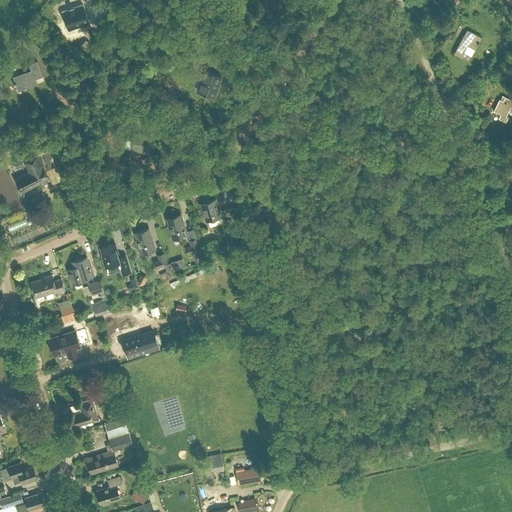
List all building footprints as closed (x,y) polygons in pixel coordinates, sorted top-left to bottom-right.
[(84,4),(63,11),(64,14),(58,16),(63,31),(73,28),(71,21),(87,16),(86,11),(85,12),(83,5),(84,5),(84,4)] [(480,36),(467,29),(454,53),(467,60),(480,36)] [(13,77),(18,92),(38,85),(34,75),(41,72),(37,61),(29,64),(31,71),(13,77)] [(196,91),(215,97),(223,76),(204,69),(196,91)] [(511,100),(502,95),(494,110),(500,114),(499,118),(506,122),(508,117),(506,116),(511,107),(511,100)] [(152,135),(135,132),(131,150),(148,153),(152,135)] [(58,164),(51,149),(25,162),(29,171),(15,177),(22,191),(49,178),(45,170),(58,164)] [(220,210),(216,198),(200,203),(206,220),(208,220),(210,226),(223,221),(228,236),(236,233),(231,217),(233,217),(229,206),(220,210)] [(186,231),(181,213),(167,217),(169,225),(168,225),(172,239),(187,234),(191,244),(186,246),(188,253),(199,250),(193,229),(186,231)] [(155,249),(149,228),(135,232),(137,239),(136,240),(140,253),(155,249)] [(115,243),(101,247),(107,266),(119,263),(122,273),(130,271),(125,254),(119,256),(115,243)] [(171,273),(164,252),(157,255),(158,259),(154,260),(156,268),(165,265),(167,271),(161,273),(161,276),(171,273)] [(93,275),(87,256),(72,261),(74,267),(68,269),(73,283),(85,279),(85,278),(93,275)] [(53,280),(51,274),(43,277),(43,278),(31,281),(36,297),(37,296),(38,299),(39,300),(44,298),(45,297),(44,294),(53,291),(54,293),(65,290),(61,278),(53,280)] [(103,299),(106,298),(100,279),(88,282),(92,294),(100,292),(103,299)] [(187,305),(177,303),(176,309),(185,312),(187,305)] [(75,305),(63,308),(66,322),(78,319),(75,305)] [(110,308),(98,312),(101,318),(112,314),(110,308)] [(96,336),(104,333),(101,325),(93,328),(96,336)] [(153,328),(120,338),(124,353),(126,358),(159,347),(157,342),(153,328)] [(80,346),(75,329),(49,338),(54,355),(56,354),(58,361),(60,362),(65,360),(65,358),(65,357),(69,356),(69,357),(78,354),(76,348),(80,346)] [(87,357),(108,357),(108,344),(87,344),(87,357)] [(116,389),(111,370),(102,372),(106,391),(116,389)] [(98,418),(92,398),(79,402),(82,411),(72,414),(76,425),(98,418)] [(128,431),(125,424),(106,430),(113,449),(98,454),(99,456),(87,460),(91,472),(118,464),(115,456),(123,453),(121,447),(133,444),(129,431),(128,431)] [(213,455),(214,469),(225,469),(224,454),(213,455)] [(8,466),(1,469),(4,480),(20,475),(22,483),(37,478),(33,465),(20,469),(18,462),(8,466)] [(244,470),(243,466),(235,468),(238,484),(263,480),(260,467),(244,470)] [(122,482),(120,476),(108,479),(110,485),(96,490),(100,503),(121,497),(116,484),(122,482)] [(144,499),(148,491),(138,487),(134,495),(144,499)] [(46,504),(41,491),(25,496),(27,501),(16,505),(18,511),(30,511),(31,511),(30,509),(46,504)] [(16,501),(14,494),(0,498),(2,505),(16,501)] [(245,511),(259,509),(257,497),(243,499),(243,501),(238,502),(240,511),(245,510),(245,511)] [(152,511),(150,503),(135,508),(136,511),(134,511),(152,511)]
